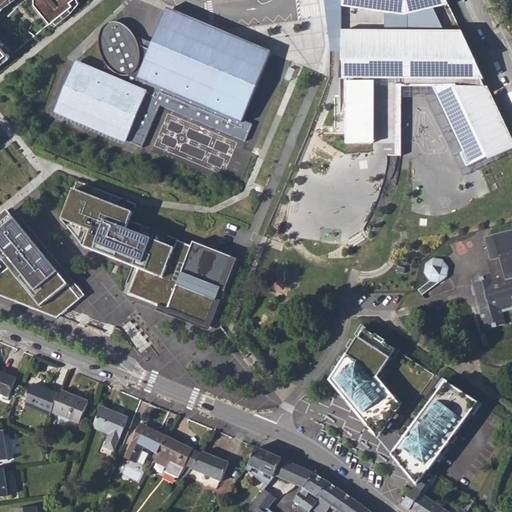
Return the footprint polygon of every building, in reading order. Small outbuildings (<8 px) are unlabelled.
[(0,0),(0,64),(13,54),(0,37),(0,4),(5,1),(6,0),(0,0)] [(35,0),(35,3),(51,22),(74,4),(71,1),(72,0),(35,0)] [(446,0),(342,0),(343,4),(406,14),(448,4),(446,0)] [(406,14),(343,4),(345,30),(460,33),(448,4),(406,14)] [(56,111),(142,148),(160,105),(244,141),(251,125),(242,121),(269,55),(167,12),(154,43),(152,42),(152,44),(133,36),(129,29),(126,26),(122,23),(117,22),(112,23),(107,25),(104,27),(101,32),(100,37),(100,42),(100,50),(103,58),(106,66),(102,76),(76,64),(56,111)] [(345,30),(346,144),(374,144),(394,145),(400,145),(401,88),(435,86),(466,166),(477,162),(511,150),(511,143),(475,65),(460,33),(345,30)] [(21,37),(26,42),(35,36),(28,31),(21,37)] [(77,181),(62,219),(84,247),(116,259),(117,256),(132,262),(131,265),(139,269),(129,293),(128,295),(133,297),(133,296),(160,307),(160,306),(187,317),(189,312),(207,324),(216,300),(211,297),(215,287),(225,291),(232,275),(227,273),(231,262),(179,241),(180,237),(178,240),(130,221),(137,204),(77,181)] [(0,256),(9,267),(0,274),(0,295),(57,318),(80,299),(8,211),(0,217),(0,256)] [(486,262),(490,276),(470,281),(472,290),(470,290),(472,296),(479,294),(482,305),(475,307),(477,315),(479,314),(484,332),(505,326),(502,313),(511,310),(511,229),(482,237),(489,261),(486,262)] [(427,281),(415,290),(419,295),(444,277),(445,268),(440,260),(430,258),(423,264),(421,273),(427,281)] [(187,317),(211,328),(225,291),(215,287),(211,297),(216,300),(207,324),(189,312),(187,317)] [(375,378),(394,349),(366,330),(330,383),(367,426),(378,434),(398,407),(392,399),(393,398),(375,378)] [(0,393),(9,397),(16,379),(0,372),(0,393)] [(477,403),(445,382),(391,454),(417,484),(419,481),(477,403)] [(25,405),(50,415),(51,412),(59,395),(33,385),(25,405)] [(51,412),(80,424),(88,403),(60,392),(59,395),(51,412)] [(105,447),(114,451),(127,419),(102,408),(94,427),(110,434),(105,447)] [(125,458),(136,463),(144,447),(157,453),(166,437),(141,425),(133,442),(125,458)] [(191,468),(201,454),(166,437),(157,453),(154,459),(153,462),(167,469),(165,473),(178,479),(184,465),(191,468)] [(275,476),(303,488),(314,474),(257,448),(248,467),(239,478),(243,482),(253,468),(274,478),(275,476)] [(191,468),(221,482),(228,465),(201,454),(191,468)] [(0,469),(0,498),(8,498),(4,469),(0,469)] [(293,501),(299,505),(306,495),(307,495),(309,492),(318,498),(319,497),(329,484),(314,474),(303,488),(293,501)] [(234,485),(243,492),(246,487),(238,480),(234,485)] [(400,504),(412,511),(435,511),(440,505),(420,492),(425,484),(419,481),(417,484),(412,491),(400,504)] [(348,511),(357,502),(329,484),(319,497),(337,510),(334,511),(348,511)] [(271,511),(268,509),(276,499),(264,490),(248,511),(271,511)] [(294,511),(309,511),(317,502),(316,501),(307,495),(306,495),(299,505),(294,511)] [(457,511),(465,511),(473,501),(467,497),(458,511),(457,511)] [(370,511),(363,506),(357,502),(348,511),(370,511)]
